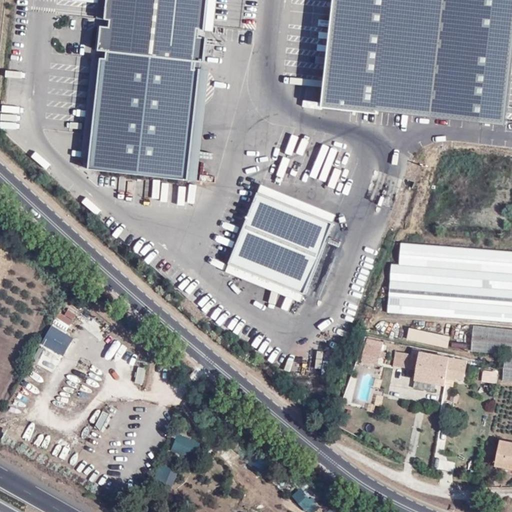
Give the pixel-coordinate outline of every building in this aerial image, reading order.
[(209,0),(106,0),(105,20),(113,21),(112,29),(102,27),(99,51),(103,52),(201,63),(204,41),(197,38),(198,29),(206,30),(209,0)] [(511,0),(333,0),(321,114),(377,120),(378,113),(505,126),(511,50),(511,0)] [(103,52),(90,172),(188,182),(201,63),(103,52)] [(31,158),(160,272),(172,258),(142,232),(136,238),(37,151),(31,158)] [(355,167),(317,157),(310,185),(347,195),(355,167)] [(99,173),(97,186),(116,188),(117,176),(99,173)] [(254,186),(238,180),(234,191),(250,197),(254,186)] [(333,226),(257,196),(229,265),(304,296),(333,226)] [(511,252),(400,244),(400,265),(391,264),(389,313),(511,322),(511,252)] [(69,308),(65,316),(58,312),(52,323),(68,332),(78,313),(69,308)] [(504,355),(501,381),(511,382),(511,329),(475,325),(471,351),(504,355)] [(409,339),(448,347),(450,336),(411,328),(409,339)] [(67,356),(73,338),(59,333),(53,351),(67,356)] [(465,351),(467,345),(453,342),(452,349),(465,351)] [(379,358),(386,359),(387,353),(364,348),(361,360),(378,363),(379,358)] [(458,369),(465,369),(466,362),(420,352),(420,349),(413,348),(409,369),(416,370),(415,379),(445,385),(446,379),(456,381),(458,369)] [(50,357),(47,368),(55,370),(58,358),(50,357)] [(144,383),(146,368),(137,367),(135,382),(144,383)] [(104,428),(110,415),(103,411),(97,424),(104,428)] [(194,461),(201,443),(177,434),(170,452),(194,461)] [(511,442),(501,440),(496,457),(511,461),(511,442)] [(305,511),(315,511),(319,508),(301,489),(292,497),(305,511)]
